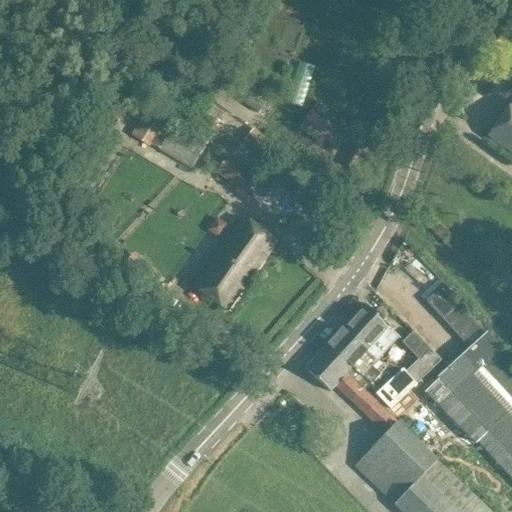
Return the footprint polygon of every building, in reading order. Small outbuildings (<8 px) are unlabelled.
[(483,36),(490,41),(496,33),(489,28),(483,36)] [(511,104),(488,137),(511,153),(511,104)] [(217,122),(206,114),(193,136),(192,137),(203,145),(217,122)] [(326,138),(333,129),(314,114),(307,124),(326,138)] [(149,115),(136,136),(150,144),(163,124),(149,115)] [(191,170),(205,147),(173,128),(160,151),(191,170)] [(268,160),(277,150),(253,130),(245,140),(268,160)] [(356,172),(362,162),(368,151),(357,145),(346,166),(356,172)] [(216,173),(247,195),(257,180),(227,158),(216,173)] [(194,289),(226,312),(276,242),(244,220),(194,289)] [(135,277),(132,280),(141,289),(152,277),(143,269),(141,271),(133,265),(128,271),(135,277)] [(440,381),(425,395),(475,446),(478,443),(488,434),(511,459),(511,361),(487,333),(486,334),(459,304),(461,303),(444,285),(443,286),(426,302),(443,320),(469,349),(438,378),(440,381)] [(365,305),(342,329),(377,361),(399,338),(365,305)] [(342,329),(327,345),(354,369),(371,385),(378,376),(371,370),(379,362),(377,361),(342,329)] [(413,332),(399,345),(416,363),(404,374),(415,386),(441,362),(413,332)] [(305,369),(305,370),(306,370),(330,392),(335,387),(386,435),(355,467),(395,505),(394,506),(400,511),(489,511),(438,462),(398,423),(362,390),(366,386),(368,388),(371,385),(354,369),(327,345),(305,369)] [(377,395),(374,398),(388,412),(391,410),(415,386),(404,374),(401,372),(377,395)] [(511,459),(488,434),(478,443),(511,480),(511,459)]
